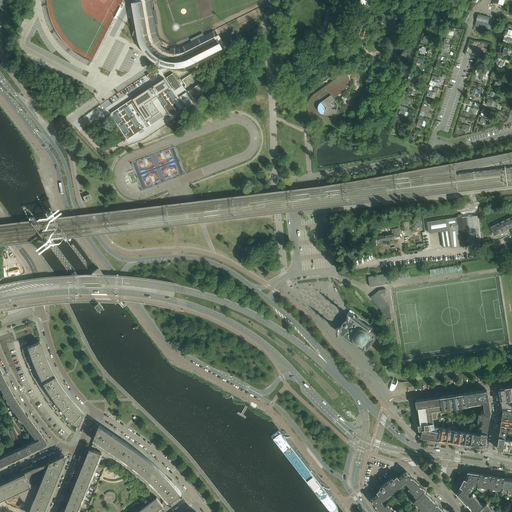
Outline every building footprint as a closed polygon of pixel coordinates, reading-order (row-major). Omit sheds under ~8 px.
[(146,0),(145,0),(142,1),(143,1),(144,9),(148,34),(148,35),(148,36),(149,37),(149,38),(149,39),(150,40),(150,41),(152,40),(154,43),(154,44),(147,49),(148,51),(149,53),(150,55),(151,56),(152,58),(154,59),(155,60),(157,61),(159,62),(160,63),(162,64),(164,64),(166,65),(168,65),(170,65),(172,65),(174,64),(176,64),(176,63),(176,55),(177,55),(181,54),(181,56),(182,56),(183,56),(184,55),(185,55),(186,55),(187,54),(188,54),(189,53),(190,53),(210,42),(217,38),(217,39),(218,39),(216,36),(214,31),(204,36),(192,42),(183,46),(179,47),(176,48),(175,48),(172,48),(171,47),(170,50),(169,52),(167,51),(162,50),(160,47),(161,46),(163,44),(162,43),(160,40),(158,37),(157,32),(155,24),(153,10),(151,1),(151,0),(146,0)] [(144,9),(143,1),(142,1),(131,3),(138,39),(140,44),(141,48),(144,53),(146,55),(149,58),(152,61),(157,63),(161,65),(167,67),(171,68),(176,68),(180,67),(184,67),(188,65),(190,64),(222,48),(218,39),(217,39),(217,38),(210,42),(190,53),(189,53),(188,54),(187,54),(186,55),(185,55),(184,55),(183,56),(182,56),(181,56),(181,54),(177,55),(176,55),(176,63),(176,64),(174,64),(172,65),(170,65),(168,65),(166,65),(164,64),(162,64),(160,63),(159,62),(157,61),(155,60),(154,59),(152,58),(151,56),(150,55),(149,53),(148,51),(147,49),(154,44),(154,43),(152,40),(150,41),(150,40),(149,39),(149,38),(149,37),(148,36),(148,35),(148,34),(144,9)] [(480,14),(478,24),(477,25),(489,28),(492,16),(480,14)] [(423,64),(424,60),(418,58),(416,65),(420,66),(421,63),(423,64)] [(153,70),(147,75),(150,79),(156,75),(153,70)] [(346,72),(323,88),(315,93),(314,94),(313,95),(312,96),(311,97),(310,98),(309,99),(309,101),(308,102),(308,103),(308,105),(308,107),(308,109),(308,111),(309,113),(310,115),(311,117),(312,118),(313,120),(314,120),(315,121),(316,121),(317,122),(318,122),(319,123),(320,123),(322,124),(323,119),(335,121),(336,113),(339,114),(341,110),(337,109),(338,104),(334,98),(344,89),(347,86),(348,84),(349,82),(349,79),(349,77),(348,75),(347,74),(346,72)] [(173,73),(166,77),(175,90),(181,86),(179,82),(173,73)] [(164,78),(111,113),(113,115),(128,138),(143,129),(128,105),(132,103),(140,115),(144,122),(159,112),(152,101),(151,100),(157,96),(158,98),(163,106),(170,117),(184,108),(164,78)] [(486,98),(484,103),(495,106),(496,100),(486,98)] [(92,200),(90,194),(83,196),(86,203),(92,200)] [(477,215),(457,218),(460,246),(470,245),(470,246),(480,245),(478,225),(477,215)] [(511,216),(492,226),(496,234),(499,232),(501,232),(505,230),(507,228),(511,226),(511,216)] [(451,247),(460,246),(457,218),(427,221),(429,233),(440,231),(443,247),(451,246),(451,247)] [(400,237),(399,228),(388,230),(385,230),(386,235),(385,235),(384,233),(380,234),(380,236),(376,237),(377,242),(395,239),(395,238),(400,237)] [(461,264),(430,269),(431,274),(462,269),(461,264)] [(70,275),(97,311),(102,307),(75,271),(70,275)] [(390,273),(368,276),(370,286),(391,283),(390,273)] [(382,318),(391,317),(390,306),(388,304),(380,295),(382,293),(386,293),(386,289),(379,290),(370,297),(381,310),(382,318)] [(375,334),(371,331),(372,328),(367,325),(356,318),(354,314),(353,315),(354,315),(352,317),(350,316),(347,313),(347,317),(345,318),(344,319),(343,320),(342,321),(341,322),(340,323),(340,325),(339,326),(339,327),(335,329),(339,331),(363,350),(367,348),(370,344),(371,344),(371,343),(371,342),(374,338),(375,334)] [(37,378),(35,379),(38,384),(41,389),(44,394),(47,399),(49,397),(52,395),(55,401),(60,406),(64,411),(68,416),(73,421),(78,426),(82,413),(78,409),(74,404),(70,399),(66,393),(62,388),(63,387),(61,384),(57,379),(54,373),(53,370),(51,370),(48,365),(45,359),(43,353),(40,347),(38,341),(27,347),(30,353),(32,359),(34,365),(37,371),(40,376),(37,378)] [(9,388),(7,383),(4,378),(1,372),(0,372),(0,387),(2,392),(5,397),(12,393),(9,388)] [(394,391),(397,386),(393,385),(390,383),(388,388),(387,389),(387,390),(388,390),(388,391),(388,392),(389,392),(390,392),(390,393),(391,393),(392,393),(393,392),(394,392),(394,391)] [(505,387),(500,387),(499,389),(501,400),(506,399),(506,400),(507,399),(505,387)] [(476,391),(469,392),(471,405),(477,404),(476,391)] [(23,410),(20,406),(17,401),(12,393),(5,397),(10,405),(13,410),(17,415),(20,420),(21,420),(27,416),(27,415),(23,410)] [(463,393),(457,394),(460,407),(465,406),(463,393)] [(442,409),(441,404),(440,396),(416,400),(417,408),(418,408),(420,423),(417,424),(418,436),(438,439),(440,427),(435,427),(434,422),(433,419),(436,419),(438,410),(442,409)] [(23,437),(3,406),(1,407),(22,438),(23,437)] [(38,429),(35,425),(31,419),(27,415),(27,416),(21,420),(20,420),(16,423),(23,433),(26,431),(21,424),(23,423),(28,429),(32,434),(34,438),(36,436),(38,438),(41,435),(42,434),(38,429)] [(94,438),(95,438),(91,447),(95,448),(98,443),(124,461),(133,467),(138,471),(143,476),(149,482),(154,486),(158,491),(165,499),(162,502),(165,506),(182,493),(177,488),(171,480),(166,475),(161,470),(154,463),(148,459),(143,454),(137,450),(132,446),(100,424),(94,438)] [(19,439),(12,425),(11,426),(17,440),(19,439)] [(450,441),(452,429),(452,426),(448,427),(448,428),(446,428),(444,440),(450,441)] [(456,440),(458,430),(458,427),(452,426),(452,429),(450,441),(456,442),(456,440)] [(16,441),(9,427),(8,427),(14,441),(16,441)] [(13,442),(7,428),(5,429),(11,443),(13,442)] [(469,432),(463,431),(461,443),(468,444),(469,432)] [(479,434),(475,433),(473,445),(479,446),(482,433),(480,433),(479,434)] [(46,444),(46,442),(45,440),(41,435),(38,438),(38,439),(26,444),(26,445),(15,450),(19,458),(30,452),(44,445),(46,444)] [(505,436),(504,436),(502,449),(508,450),(510,438),(506,438),(506,436),(505,436)] [(77,511),(84,496),(89,483),(101,453),(90,448),(64,511),(77,511)] [(0,466),(19,458),(15,450),(0,457),(0,466)] [(0,499),(3,498),(16,492),(19,497),(20,496),(22,500),(23,500),(27,505),(27,504),(29,507),(27,511),(42,511),(65,457),(64,456),(64,455),(63,456),(62,455),(0,483),(0,499)] [(417,481),(407,472),(405,472),(399,477),(403,483),(404,484),(406,482),(411,487),(417,481)] [(465,476),(462,483),(471,487),(474,482),(474,480),(478,481),(479,473),(468,472),(467,476),(467,477),(465,476)] [(491,475),(479,473),(478,481),(477,484),(478,485),(481,486),(481,485),(485,485),(485,486),(490,487),(491,475)] [(504,477),(491,475),(490,487),(494,488),(494,487),(498,487),(498,488),(503,489),(504,477)] [(397,488),(403,483),(399,477),(397,476),(394,478),(393,477),(386,482),(394,491),(397,488)] [(425,490),(417,481),(411,487),(409,489),(415,495),(414,495),(417,498),(424,491),(425,490)] [(394,491),(386,482),(379,487),(381,489),(377,491),(379,493),(383,499),(389,494),(393,491),(393,492),(394,491)] [(456,493),(464,501),(469,496),(467,494),(468,493),(471,487),(462,483),(459,488),(460,489),(460,490),(456,493)] [(433,499),(424,491),(417,498),(414,501),(422,509),(433,499)] [(386,506),(382,501),(384,500),(383,499),(379,493),(372,498),(372,500),(380,511),(386,506)] [(471,494),(469,496),(464,501),(468,505),(474,511),(475,511),(476,511),(483,506),(473,495),(471,494)] [(157,511),(162,508),(164,507),(157,497),(137,511),(157,511)] [(436,511),(441,508),(433,499),(422,509),(424,511),(436,511)] [(493,511),(486,503),(483,506),(476,511),(493,511)]
